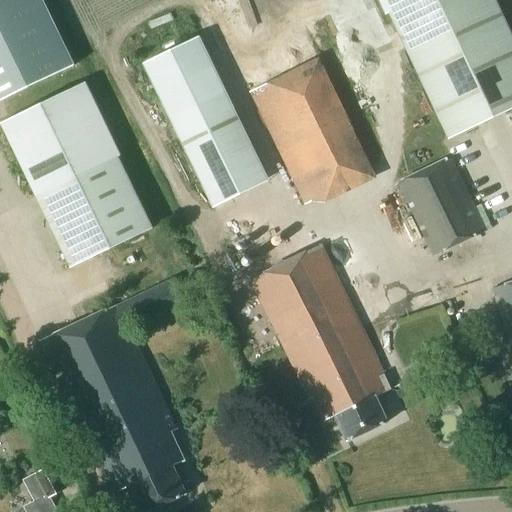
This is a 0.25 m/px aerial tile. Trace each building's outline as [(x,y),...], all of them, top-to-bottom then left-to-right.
[(44,0),(0,0),(0,102),(76,66),(44,0)] [(384,0),(450,139),(511,109),(511,31),(497,0),(384,0)] [(145,64),(214,208),(270,181),(201,37),(145,64)] [(306,206),(314,202),(328,203),(379,178),(321,58),(251,92),(306,206)] [(152,231),(79,89),(0,126),(70,271),(152,231)] [(454,157),(400,182),(435,257),(495,228),(484,204),(478,207),(454,157)] [(390,390),(320,246),(249,280),(308,400),(313,398),(325,422),(334,417),(347,442),(386,423),(374,398),(390,390)] [(244,268),(252,268),(252,259),(244,259),(244,268)] [(186,302),(175,280),(117,309),(116,307),(40,343),(106,480),(110,478),(118,495),(131,489),(142,511),(152,511),(187,495),(174,469),(184,464),(170,436),(177,432),(128,330),(186,302)] [(511,283),(494,289),(511,346),(511,283)] [(55,511),(48,499),(66,489),(54,466),(23,482),(35,504),(25,509),(26,511),(55,511)]
